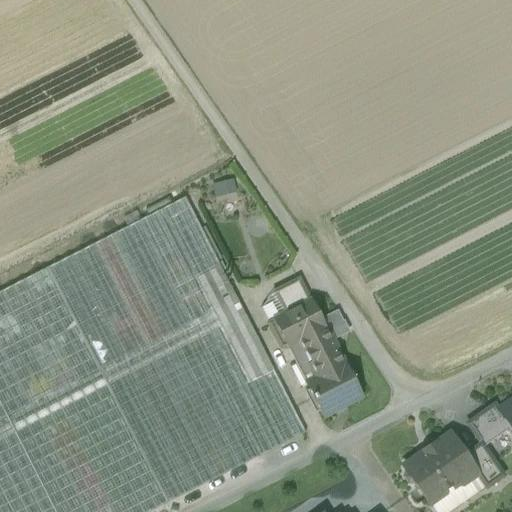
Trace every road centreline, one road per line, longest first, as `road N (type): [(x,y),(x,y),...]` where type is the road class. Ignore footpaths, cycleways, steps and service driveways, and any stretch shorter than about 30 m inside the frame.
road 1 (track): [(410,407),(131,0)]
road 2 (track): [(511,357),(205,511)]
